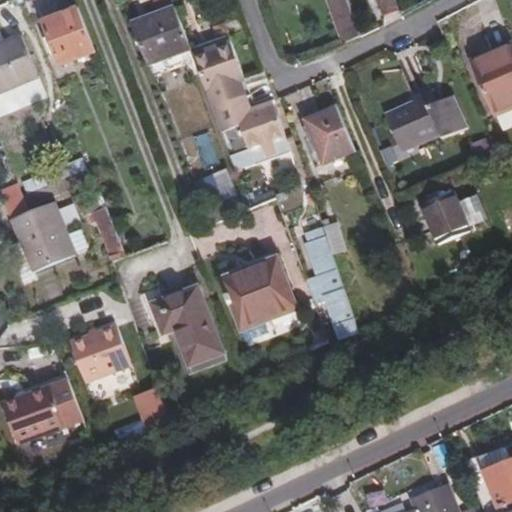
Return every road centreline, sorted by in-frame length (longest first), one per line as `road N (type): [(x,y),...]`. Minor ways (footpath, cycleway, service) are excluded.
road 1 (residential): [(511,385),(243,511)]
road 2 (residential): [(243,0),(276,83),(461,0)]
